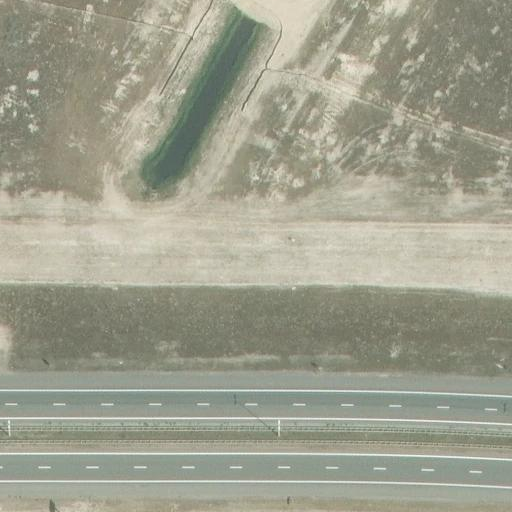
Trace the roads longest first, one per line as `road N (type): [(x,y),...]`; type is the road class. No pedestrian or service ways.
road 1 (trunk): [(511,412),(0,405)]
road 2 (trunk): [(0,468),(511,474)]
